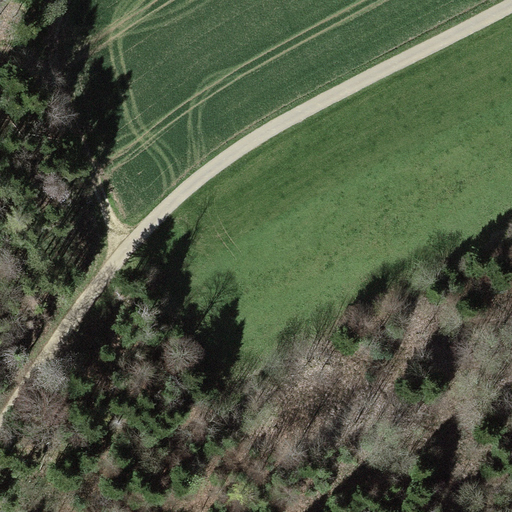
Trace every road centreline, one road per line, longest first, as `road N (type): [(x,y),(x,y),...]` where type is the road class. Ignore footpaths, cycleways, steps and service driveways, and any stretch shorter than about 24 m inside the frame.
road 1 (track): [(511,7),(276,128),(181,195),(116,262)]
road 2 (track): [(61,0),(47,56),(116,262)]
road 3 (track): [(116,262),(0,436)]
